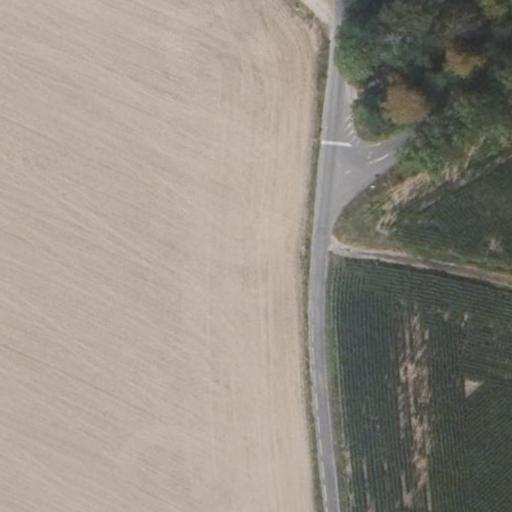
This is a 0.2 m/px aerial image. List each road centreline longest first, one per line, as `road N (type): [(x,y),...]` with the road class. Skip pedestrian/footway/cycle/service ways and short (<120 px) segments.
road 1 (unclassified): [(329,172),(322,352),(338,511)]
road 2 (unclassified): [(329,172),(396,151),(511,72)]
road 3 (track): [(321,244),(511,281)]
road 4 (unclassified): [(339,0),(329,172)]
